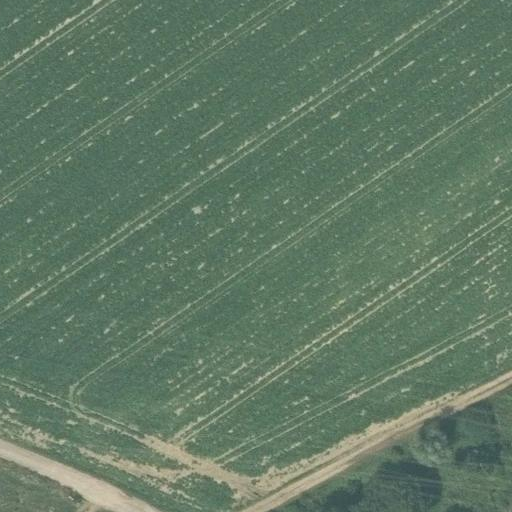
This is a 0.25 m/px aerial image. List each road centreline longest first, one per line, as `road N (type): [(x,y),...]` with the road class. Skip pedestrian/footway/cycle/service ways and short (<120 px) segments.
road 1 (track): [(255,511),(511,379)]
road 2 (track): [(0,452),(125,511)]
